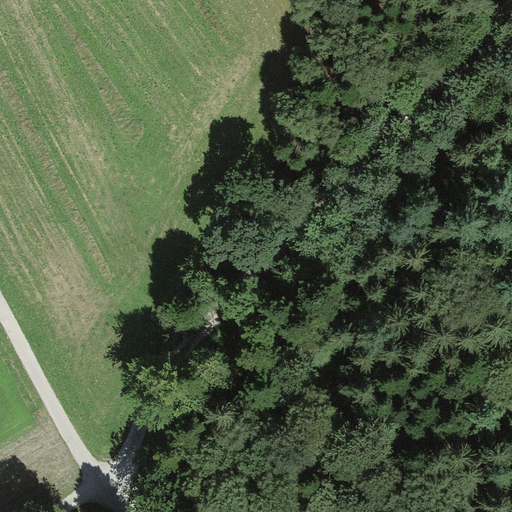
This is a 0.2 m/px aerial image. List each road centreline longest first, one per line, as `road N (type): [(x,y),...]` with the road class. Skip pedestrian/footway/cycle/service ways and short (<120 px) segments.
road 1 (track): [(95,480),(150,376),(195,317),(287,237),(511,2)]
road 2 (track): [(95,480),(73,457),(0,313)]
